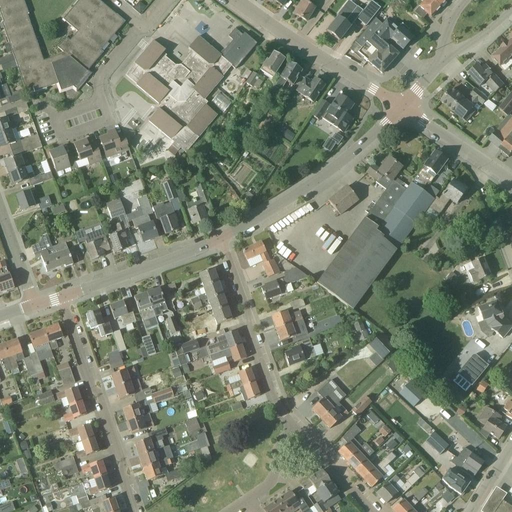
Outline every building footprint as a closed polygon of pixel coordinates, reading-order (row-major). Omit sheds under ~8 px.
[(0,0),(0,14),(3,23),(2,24),(4,29),(13,55),(12,55),(14,61),(17,68),(17,67),(25,89),(26,92),(34,89),(35,92),(43,90),(41,86),(50,84),(51,87),(58,84),(61,91),(73,87),(78,87),(86,78),(82,74),(85,71),(86,72),(92,66),(89,64),(95,57),(97,59),(103,53),(98,49),(101,46),(103,48),(113,36),(111,33),(117,27),(119,29),(125,23),(97,0),(83,0),(79,6),(76,4),(66,16),(68,18),(65,22),(77,32),(70,41),(66,38),(57,48),(63,53),(62,55),(43,61),(41,54),(37,55),(35,47),(38,46),(32,30),(29,32),(26,23),(29,22),(28,18),(26,19),(25,15),(28,14),(27,10),(23,0),(0,0)] [(311,6),(314,0),(303,0),(299,7),(300,7),(296,15),(307,22),(315,8),(311,6)] [(406,6),(398,0),(391,0),(389,3),(400,13),(406,6)] [(431,18),(440,8),(431,0),(424,0),(418,7),(417,6),(412,12),(421,19),(426,13),(431,18)] [(350,26),(362,12),(356,8),(344,22),(338,17),(327,32),(339,41),(350,26)] [(407,33),(409,30),(402,25),(400,27),(388,18),(382,25),(380,27),(390,35),(388,37),(390,38),(403,50),(413,38),(407,33)] [(382,25),(375,19),(354,43),(361,49),(357,53),(381,74),(390,64),(390,63),(397,55),(384,44),(390,38),(388,37),(390,35),(380,27),(382,25)] [(184,152),(186,154),(217,116),(205,106),(207,103),(204,100),(223,78),(222,77),(231,67),(235,70),(256,44),(244,34),(242,36),(235,29),(228,37),(232,41),(220,55),(198,37),(188,49),(192,52),(180,66),(175,66),(162,55),(165,51),(153,41),(133,64),(134,65),(125,76),(136,85),(136,86),(161,107),(148,122),(174,143),(171,146),(172,146),(167,152),(173,157),(177,153),(181,156),(184,152)] [(511,33),(511,35),(510,37),(511,38),(511,39),(507,44),(506,43),(502,47),(503,48),(492,58),(501,67),(509,60),(511,61),(511,33)] [(271,80),(284,60),(283,60),(284,59),(279,56),(278,57),(273,53),(268,61),(267,60),(260,71),(265,74),(264,76),(271,80)] [(0,66),(14,61),(12,55),(0,59),(0,66)] [(3,73),(17,68),(14,61),(0,66),(3,73)] [(292,86),(301,71),(300,70),(300,69),(297,66),(295,67),(289,64),(274,88),(280,92),(286,82),(292,86)] [(504,86),(486,65),(481,69),(478,65),(469,74),(480,87),(484,84),(494,94),(504,86)] [(252,73),(246,84),(257,91),(262,83),(258,81),(260,78),(252,73)] [(313,104),(319,95),(325,86),(314,79),(312,83),(304,78),(295,92),(302,96),(302,97),(313,104)] [(22,93),(26,92),(25,89),(10,95),(11,97),(8,98),(10,105),(24,100),(22,93)] [(474,98),(469,104),(452,89),(441,102),(466,122),(477,110),(474,108),(478,103),(483,106),(488,100),(476,90),(471,95),(474,98)] [(510,115),(511,112),(511,93),(499,110),(505,115),(501,120),(504,123),(510,115)] [(493,98),(497,103),(501,98),(497,94),(493,98)] [(346,116),(353,105),(339,96),(331,107),(322,102),(312,116),(319,121),(321,118),(343,133),(352,120),(346,116)] [(26,104),(16,108),(18,114),(28,111),(26,104)] [(511,116),(510,115),(504,123),(489,140),(499,149),(499,150),(509,158),(511,153),(511,116)] [(0,134),(16,129),(15,126),(12,116),(0,120),(0,134)] [(250,135),(254,128),(257,123),(248,117),(241,129),(250,135)] [(0,148),(20,141),(15,129),(17,129),(16,129),(0,134),(0,148)] [(127,145),(124,136),(117,138),(114,130),(113,130),(115,134),(109,137),(108,135),(99,139),(107,160),(129,152),(127,145)] [(290,133),(286,139),(290,143),(295,136),(290,133)] [(342,139),(335,134),(331,140),(338,145),(342,139)] [(37,135),(33,137),(33,135),(30,136),(31,138),(20,142),(22,148),(39,141),(37,135)] [(102,162),(97,147),(90,150),(87,140),(74,145),(80,162),(75,164),(77,170),(88,166),(89,167),(102,162)] [(24,154),(42,148),(39,141),(22,148),(24,154)] [(73,158),(67,160),(64,151),(58,153),(57,150),(49,153),(56,174),(70,169),(71,171),(77,169),(77,170),(75,164),(73,158)] [(435,177),(436,176),(447,161),(434,152),(423,167),(423,168),(412,183),(422,191),(427,184),(429,185),(433,179),(427,174),(429,172),(435,177)] [(8,174),(25,168),(20,156),(4,162),(8,174)] [(391,181),(395,176),(401,168),(389,159),(384,166),(383,166),(380,170),(373,165),(367,173),(377,181),(376,183),(385,190),(391,181)] [(13,186),(29,180),(34,178),(33,174),(27,175),(25,168),(8,174),(13,186)] [(45,175),(44,176),(41,177),(41,178),(43,183),(53,179),(51,173),(50,173),(45,175)] [(118,182),(115,175),(109,177),(111,184),(118,182)] [(134,178),(119,183),(121,187),(135,182),(134,178)] [(402,183),(402,184),(397,180),(395,183),(392,181),(316,284),(352,311),(392,258),(394,255),(396,251),(415,225),(428,208),(434,200),(429,196),(421,191),(422,191),(412,183),(408,188),(402,183)] [(450,200),(456,205),(466,191),(459,186),(459,183),(456,180),(453,181),(452,181),(438,200),(436,198),(434,200),(428,208),(439,216),(450,200)] [(168,203),(177,199),(175,193),(171,182),(162,185),(168,203)] [(206,220),(203,213),(212,210),(203,184),(196,187),(196,189),(195,189),(196,193),(190,195),(192,200),(197,198),(198,199),(192,201),(193,202),(186,205),(193,225),(206,220)] [(358,201),(349,189),(347,187),(328,202),(339,216),(358,201)] [(434,189),(429,196),(434,200),(439,193),(434,189)] [(179,204),(185,202),(181,191),(175,193),(177,199),(179,204)] [(38,206),(40,212),(42,211),(46,209),(51,207),(48,197),(33,203),(29,192),(16,197),(22,212),(38,206)] [(152,214),(148,202),(146,197),(137,200),(140,208),(136,209),(137,213),(126,217),(128,223),(132,222),(135,230),(138,229),(143,243),(157,238),(152,223),(150,223),(147,216),(152,214)] [(111,220),(125,215),(120,203),(119,200),(113,202),(115,205),(107,208),(111,220)] [(177,223),(175,215),(174,215),(170,204),(163,206),(162,204),(152,208),(157,222),(160,221),(165,235),(179,230),(176,223),(177,223)] [(127,239),(123,227),(122,224),(106,229),(113,247),(115,253),(116,252),(118,253),(120,252),(121,251),(127,249),(124,241),(127,239)] [(86,238),(84,230),(74,233),(76,238),(78,244),(85,241),(84,238),(86,238)] [(102,253),(110,250),(103,232),(86,238),(84,238),(85,241),(87,246),(86,246),(87,248),(86,249),(87,253),(89,254),(91,261),(104,257),(102,253)] [(42,239),(41,244),(43,250),(33,254),(35,259),(41,258),(46,273),(59,268),(52,248),(48,236),(47,236),(47,237),(42,239)] [(266,253),(265,252),(261,243),(242,252),(247,261),(258,256),(263,265),(262,266),(268,279),(279,273),(273,260),(270,262),(266,253)] [(73,265),(69,255),(65,244),(52,248),(59,268),(64,266),(65,268),(73,265)] [(450,257),(440,249),(434,256),(444,264),(450,257)] [(428,265),(432,260),(427,256),(423,261),(428,265)] [(473,283),(490,276),(482,259),(464,267),(466,274),(468,273),(473,283)] [(0,276),(0,294),(13,289),(4,262),(0,262),(0,269),(0,270),(2,276),(0,276)] [(203,287),(218,282),(214,269),(199,275),(203,287)] [(265,301),(280,295),(280,297),(293,292),(290,284),(300,281),(308,278),(296,269),(283,273),(286,279),(276,282),(264,286),(265,287),(261,289),(265,301)] [(457,278),(451,272),(445,280),(451,285),(457,278)] [(203,287),(206,295),(208,300),(223,295),(218,282),(203,287)] [(168,292),(176,290),(174,284),(166,287),(168,292)] [(146,291),(146,294),(155,317),(162,315),(161,313),(167,311),(159,289),(153,291),(152,289),(146,291)] [(146,294),(134,298),(142,320),(142,322),(155,317),(146,294)] [(207,300),(212,313),(227,307),(223,295),(208,300),(207,300)] [(289,304),(292,311),(308,305),(307,303),(310,302),(307,297),(289,304)] [(500,315),(499,313),(500,313),(495,297),(494,298),(495,300),(494,300),(492,301),(489,303),(488,304),(477,308),(482,322),(483,322),(486,328),(493,334),(494,333),(502,339),(511,327),(503,319),(503,318),(503,317),(503,316),(502,316),(502,315),(501,315),(500,315)] [(127,314),(123,302),(109,307),(114,320),(121,317),(124,327),(136,322),(132,312),(127,314)] [(200,303),(192,306),(194,311),(202,309),(200,303)] [(209,328),(222,323),(232,320),(227,307),(212,313),(214,320),(207,323),(209,328)] [(107,318),(101,320),(98,311),(86,315),(88,323),(87,323),(89,327),(90,330),(98,328),(101,338),(112,334),(107,318)] [(276,329),(302,320),(301,317),(299,312),(288,316),(287,312),(271,317),(276,329)] [(180,332),(174,318),(165,321),(171,336),(180,332)] [(320,334),(334,328),(331,319),(316,325),(320,334)] [(280,342),(294,337),(295,338),(307,334),(302,320),(276,329),(280,342)] [(357,334),(365,330),(361,320),(353,323),(357,334)] [(63,339),(62,338),(58,325),(43,331),(50,351),(57,349),(54,342),(63,339)] [(204,328),(191,332),(194,341),(196,340),(207,336),(204,328)] [(368,338),(365,330),(357,334),(356,334),(359,342),(360,341),(368,338)] [(32,345),(35,354),(36,353),(44,350),(45,353),(50,351),(43,331),(29,336),(32,345)] [(209,357),(241,345),(236,331),(217,338),(219,344),(207,349),(209,357)] [(119,332),(112,334),(116,347),(117,347),(118,352),(124,350),(122,345),(123,345),(119,332)] [(369,346),(375,353),(382,360),(396,347),(382,333),(369,346)] [(155,355),(149,336),(141,339),(148,358),(155,355)] [(289,367),(316,357),(309,339),(298,343),(299,347),(291,350),(292,351),(284,354),(289,367)] [(16,363),(23,360),(24,360),(17,340),(3,345),(12,371),(17,369),(16,363)] [(194,341),(186,344),(180,346),(180,347),(174,349),(177,357),(184,355),(199,350),(196,340),(194,341)] [(157,346),(159,352),(165,350),(163,344),(157,346)] [(6,373),(12,371),(3,345),(0,346),(0,363),(1,367),(4,366),(6,373)] [(241,345),(209,357),(212,362),(225,358),(226,359),(232,357),(234,363),(246,359),(241,345)] [(29,356),(30,357),(36,375),(43,373),(40,363),(36,354),(36,353),(35,354),(29,356)] [(478,360),(476,356),(473,356),(472,357),(470,358),(471,359),(458,375),(471,387),(488,367),(486,365),(486,366),(479,359),(478,360)] [(30,357),(24,360),(23,360),(29,378),(36,375),(30,357)] [(185,358),(178,361),(180,365),(180,367),(187,365),(185,358)] [(111,370),(120,367),(123,366),(120,359),(109,363),(111,370)] [(393,359),(386,366),(393,373),(400,367),(393,359)] [(227,363),(212,369),(214,375),(230,370),(227,363)] [(182,367),(184,375),(190,373),(187,365),(182,367)] [(115,388),(130,383),(128,376),(135,373),(133,368),(111,376),(115,388)] [(171,371),(174,379),(182,377),(178,368),(171,371)] [(75,383),(70,369),(58,372),(63,387),(75,383)] [(232,391),(254,383),(249,369),(237,373),(240,382),(230,385),(232,391)] [(311,410),(320,420),(333,408),(336,405),(338,403),(340,401),(345,396),(330,380),(329,382),(317,393),(323,399),(311,410)] [(119,401),(142,393),(141,391),(140,388),(138,381),(130,383),(115,388),(119,401)] [(413,408),(424,396),(410,382),(399,395),(413,408)] [(244,402),(259,396),(254,383),(232,391),(234,397),(241,394),(244,402)] [(501,383),(497,387),(500,390),(502,393),(507,389),(501,383)] [(68,406),(81,402),(76,388),(56,395),(58,401),(66,398),(68,406)] [(173,398),(173,397),(170,389),(151,396),(152,399),(144,402),(122,410),(127,422),(149,414),(146,406),(153,404),(153,405),(173,398)] [(41,407),(55,402),(51,391),(37,397),(41,407)] [(201,391),(193,395),(197,402),(204,398),(201,391)] [(358,417),(372,403),(365,397),(351,411),(358,417)] [(511,403),(508,401),(503,410),(507,412),(505,415),(511,419),(511,403)] [(73,420),(85,416),(81,402),(68,406),(71,414),(63,417),(65,423),(73,421),(73,420)] [(242,408),(240,403),(230,407),(232,412),(242,408)] [(333,408),(320,420),(330,429),(341,419),(342,420),(348,414),(338,403),(336,405),(333,408)] [(467,410),(460,406),(456,413),(462,417),(467,410)] [(500,417),(492,412),(485,408),(477,421),(485,426),(482,430),(490,434),(498,439),(505,428),(497,422),(500,417)] [(131,435),(154,427),(152,422),(149,415),(150,415),(149,414),(127,422),(131,435)] [(195,419),(187,423),(189,428),(191,433),(200,429),(195,419)] [(419,428),(424,423),(420,419),(415,424),(419,428)] [(81,443),(93,438),(88,425),(68,432),(70,438),(78,435),(81,443)] [(347,444),(338,452),(346,461),(357,451),(361,447),(354,440),(361,433),(355,426),(342,439),(347,444)] [(391,432),(385,426),(379,433),(384,438),(391,432)] [(11,427),(4,429),(7,435),(13,433),(11,427)] [(167,435),(165,429),(158,431),(148,435),(149,439),(134,444),(139,457),(154,452),(156,451),(154,444),(163,440),(162,437),(167,435)] [(425,442),(440,456),(448,446),(434,433),(425,442)] [(85,457),(98,452),(93,438),(81,443),(84,451),(75,454),(78,460),(86,457),(85,457)] [(380,438),(375,443),(379,447),(384,442),(380,438)] [(385,447),(390,452),(397,445),(392,440),(385,447)] [(28,449),(26,442),(19,444),(22,451),(28,449)] [(200,450),(201,449),(198,442),(185,447),(188,454),(200,450)] [(369,457),(374,453),(365,444),(361,447),(357,451),(346,461),(354,470),(369,457)] [(401,451),(406,455),(406,456),(410,452),(412,451),(407,446),(401,451)] [(201,449),(200,450),(203,459),(210,456),(207,447),(201,449)] [(484,462),(476,457),(464,449),(457,459),(447,452),(444,457),(450,463),(472,479),(484,462)] [(158,464),(154,452),(139,457),(143,469),(158,464)] [(371,488),(383,478),(379,474),(396,458),(391,453),(377,466),(363,479),(371,488)] [(377,466),(369,457),(354,470),(363,479),(377,466)] [(472,479),(450,463),(444,457),(443,458),(445,459),(441,465),(457,476),(449,487),(461,495),(472,479)] [(56,471),(60,470),(75,464),(73,458),(53,465),(56,471)] [(16,461),(19,470),(25,467),(22,459),(16,461)] [(147,481),(162,476),(160,470),(169,467),(169,466),(175,464),(173,459),(158,464),(143,469),(147,481)] [(93,480),(106,475),(101,462),(81,469),(83,475),(91,472),(93,480)] [(60,470),(63,478),(78,473),(75,464),(60,470)] [(413,472),(415,474),(407,482),(407,483),(412,487),(420,479),(424,475),(423,474),(421,472),(419,469),(417,468),(413,472)] [(165,475),(167,483),(184,477),(181,469),(168,474),(165,475)] [(308,489),(309,490),(312,495),(316,493),(315,492),(330,483),(322,471),(308,480),(300,485),(305,491),(308,489)] [(98,493),(110,489),(106,475),(93,480),(96,487),(88,490),(90,497),(98,494),(98,493)] [(400,491),(395,485),(400,481),(395,476),(376,494),(386,504),(400,491)] [(313,507),(316,511),(325,511),(329,509),(325,503),(338,494),(334,489),(335,488),(332,483),(331,484),(330,483),(315,492),(316,493),(321,501),(313,507)] [(482,511),(493,511),(506,492),(496,486),(481,510),(482,511)] [(419,501),(424,496),(426,494),(422,490),(413,498),(414,499),(408,505),(403,500),(392,510),(393,511),(408,511),(417,503),(419,501)] [(295,511),(301,508),(293,495),(290,492),(277,501),(284,511),(295,511)] [(448,492),(443,496),(449,503),(454,498),(448,492)] [(82,504),(88,501),(85,493),(70,499),(73,507),(82,504)] [(92,511),(99,508),(99,511),(118,511),(113,499),(103,502),(101,498),(88,501),(91,508),(92,511)] [(91,508),(88,501),(82,504),(83,509),(84,510),(91,508)] [(263,511),(284,511),(277,501),(263,511)] [(511,511),(511,509),(501,502),(493,511),(511,511)] [(12,511),(15,511),(12,503),(0,507),(0,511),(12,511)] [(419,511),(414,506),(418,503),(417,503),(408,511),(419,511)]
